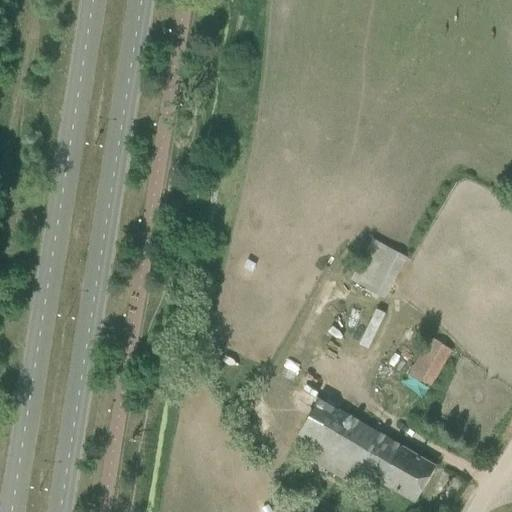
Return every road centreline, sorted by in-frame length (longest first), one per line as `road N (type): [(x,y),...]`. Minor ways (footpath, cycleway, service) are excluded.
road 1 (secondary): [(57,511),(139,0)]
road 2 (secondary): [(89,0),(8,511)]
